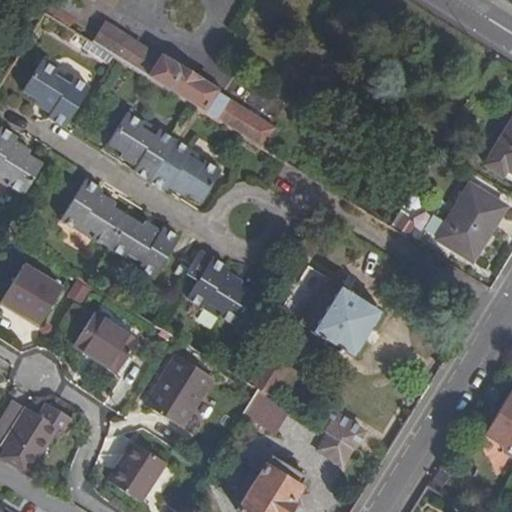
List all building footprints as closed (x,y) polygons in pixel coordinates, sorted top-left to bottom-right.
[(72,0),(51,0),(51,1),(49,0),(28,0),(27,2),(43,12),(69,28),(82,6),(72,0)] [(263,148),(275,128),(199,80),(199,79),(180,67),(180,68),(107,22),(94,43),(263,148)] [(58,69),(42,59),(22,91),(51,110),(47,118),(65,129),(90,87),(58,67),(58,69)] [(221,171),(205,161),(207,159),(143,119),(142,121),(126,111),(106,144),(137,163),(132,170),(166,192),(171,185),(201,203),(221,171)] [(511,172),(511,114),(482,163),(499,174),(503,167),(511,172)] [(8,185),(24,194),(43,163),(12,145),(17,137),(0,126),(0,182),(7,187),(8,185)] [(98,197),(103,189),(85,178),(60,220),(91,240),(92,238),(123,258),(122,260),(154,279),(179,237),(163,226),(158,233),(98,197)] [(470,184),(436,238),(472,261),(506,207),(470,184)] [(408,235),(415,224),(403,216),(396,227),(408,235)] [(197,281),(186,299),(218,318),(219,316),(235,326),(254,294),(223,275),(228,268),(200,251),(185,274),(197,281)] [(1,301),(39,325),(62,288),(23,263),(1,301)] [(340,286),(339,287),(326,278),(298,322),(312,331),(353,357),(382,312),(340,286)] [(73,345),(117,373),(137,339),(94,312),(73,345)] [(214,379),(175,354),(143,404),(183,429),(214,379)] [(258,377),(252,386),(257,389),(269,397),(284,372),(267,361),(258,377)] [(232,374),(252,386),(258,377),(238,365),(232,374)] [(269,397),(257,389),(244,410),(274,429),(287,408),(269,397)] [(511,454),(511,389),(484,434),(505,446),(507,452),(511,454)] [(11,401),(9,404),(22,413),(25,409),(11,401)] [(22,413),(9,404),(0,418),(0,445),(2,447),(9,437),(39,456),(56,429),(64,434),(73,420),(46,403),(38,417),(25,409),(22,413)] [(326,432),(354,448),(364,432),(335,414),(334,415),(326,410),(320,419),(325,421),(320,428),(326,432)] [(355,450),(354,448),(326,432),(314,451),(342,470),(355,450)] [(166,463),(133,441),(106,480),(140,503),(166,463)] [(298,470),(290,465),(289,467),(268,454),(255,476),(246,471),(231,496),(239,501),(234,510),(237,511),(290,511),(297,501),(299,498),(303,492),(305,490),(304,489),(309,480),(297,472),(298,470)] [(293,461),(290,465),(298,470),(300,465),(293,461)] [(307,495),(303,492),(299,498),(297,501),(302,504),(307,495)]
